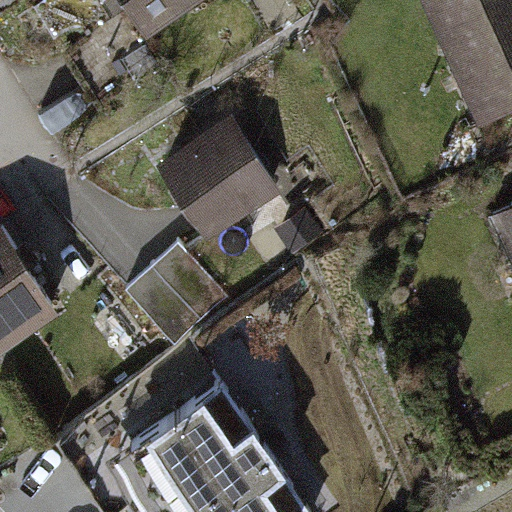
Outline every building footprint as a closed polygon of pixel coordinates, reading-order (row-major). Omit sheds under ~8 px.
[(129,0),(146,25),(185,0),(129,0)] [(511,0),(428,0),(483,122),(511,109),(511,0)] [(134,25),(80,59),(109,103),(162,69),(134,25)] [(228,106),(156,152),(205,229),(278,184),(228,106)] [(511,198),(488,209),(503,244),(511,239),(511,198)] [(0,213),(0,332),(16,322),(23,332),(62,307),(1,213),(0,213)] [(180,254),(151,276),(188,325),(217,304),(180,254)] [(147,440),(198,511),(311,511),(221,386),(147,440)]
